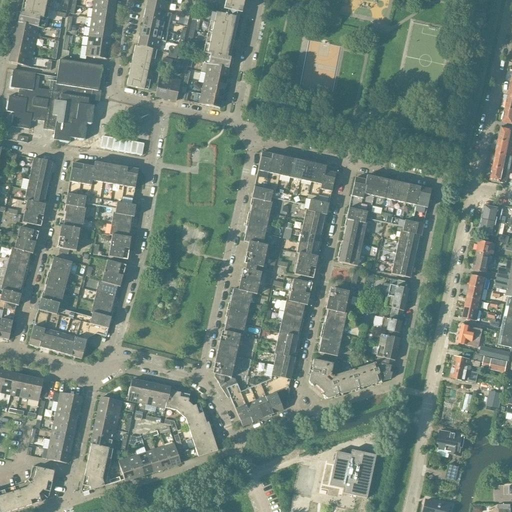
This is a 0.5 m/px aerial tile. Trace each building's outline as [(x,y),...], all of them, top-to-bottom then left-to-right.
[(26,0),(23,14),(23,15),(43,19),(43,18),(47,0),(26,0)] [(115,3),(95,0),(94,0),(93,9),(113,12),(115,3)] [(166,13),(168,4),(157,2),(157,1),(152,0),(148,0),(146,9),(166,13)] [(227,58),(233,28),(236,13),(241,14),(243,3),(227,0),(225,0),(222,15),(215,14),(209,45),(206,54),(210,55),(226,59),(227,58)] [(113,12),(93,9),(91,19),(112,22),(113,12)] [(171,15),(166,13),(146,9),(144,18),(169,24),(171,15)] [(23,14),(20,13),(17,23),(37,27),(37,28),(43,29),(46,19),(43,18),(43,19),(23,15),(23,14)] [(167,33),(169,24),(144,18),(142,28),(167,33)] [(112,22),(91,19),(90,28),(110,31),(112,22)] [(37,27),(17,23),(15,33),(35,37),(37,28),(37,27)] [(109,41),(110,31),(90,28),(88,38),(109,41)] [(165,43),(167,33),(142,28),(140,37),(160,42),(165,43)] [(15,33),(13,43),(33,47),(35,37),(15,33)] [(107,50),(109,41),(88,38),(82,37),(81,40),(88,43),(87,47),(107,50)] [(158,52),(160,42),(140,37),(138,46),(138,47),(152,50),(158,52)] [(13,43),(11,54),(31,58),(33,47),(13,43)] [(135,46),(130,66),(148,70),(152,50),(138,47),(138,46),(135,46)] [(107,50),(87,47),(85,57),(106,60),(107,50)] [(11,54),(9,64),(29,68),(31,58),(11,54)] [(228,69),(230,59),(227,58),(226,59),(210,55),(208,64),(228,69)] [(102,67),(59,60),(56,82),(50,81),(49,91),(37,89),(39,77),(35,77),(35,74),(12,71),(11,82),(10,82),(9,88),(10,89),(13,90),(14,89),(18,90),(17,98),(14,98),(14,96),(12,97),(8,97),(6,112),(10,113),(11,114),(12,113),(13,113),(11,127),(15,128),(16,129),(17,128),(29,130),(30,121),(35,122),(35,121),(44,122),(42,130),(47,131),(48,132),(50,131),(51,132),(52,131),(54,132),(53,136),(52,137),(53,138),(53,141),(68,144),(69,139),(73,140),(74,141),(76,140),(83,141),(86,124),(90,125),(93,108),(96,108),(97,105),(98,105),(100,92),(98,91),(102,67)] [(226,78),(227,71),(228,69),(208,64),(206,74),(226,78)] [(130,66),(126,87),(144,90),(148,70),(130,66)] [(226,78),(206,74),(203,84),(223,89),(226,78)] [(159,77),(156,89),(155,93),(154,97),(165,100),(170,80),(159,77)] [(180,82),(170,80),(165,100),(175,102),(180,82)] [(223,89),(203,84),(201,95),(221,99),(223,89)] [(221,99),(201,95),(199,105),(219,109),(221,99)] [(511,109),(505,108),(502,122),(511,124),(511,109)] [(511,129),(501,127),(499,140),(511,142),(511,129)] [(102,134),(100,146),(142,154),(144,142),(102,134)] [(28,138),(17,136),(16,142),(26,144),(28,138)] [(511,142),(499,140),(496,153),(510,157),(511,147),(511,142)] [(272,156),(261,153),(259,163),(263,164),(263,168),(269,169),(272,156)] [(509,170),(511,157),(511,156),(510,157),(496,153),(493,167),(509,170)] [(16,155),(9,154),(7,165),(14,166),(16,155)] [(283,158),(272,156),(269,169),(276,171),(277,168),(280,168),(283,158)] [(293,160),(283,158),(280,168),(284,169),(283,173),(290,174),(293,160)] [(52,163),(33,159),(31,170),(51,174),(53,167),(51,167),(52,163)] [(304,163),(293,160),(290,174),(297,176),(298,172),(301,173),(304,163)] [(105,165),(94,163),(93,168),(94,168),(93,174),(96,174),(95,178),(103,179),(105,165)] [(327,211),(333,185),(328,184),(327,187),(321,186),(320,186),(322,178),(319,177),(318,180),(311,179),(304,177),(305,174),(301,173),(298,172),(297,176),(290,174),(283,173),(284,169),(280,168),(277,168),(276,171),(269,169),(263,168),(263,164),(259,163),(252,194),(267,198),(266,202),(270,203),(271,199),(308,207),(307,211),(310,212),(311,208),(327,211)] [(314,165),(304,163),(301,173),(305,174),(304,177),(311,179),(314,165)] [(83,166),(72,164),(70,175),(75,175),(74,179),(81,180),(83,166)] [(116,167),(105,165),(103,179),(110,180),(111,177),(114,177),(116,167)] [(325,167),(314,165),(311,179),(318,180),(319,177),(322,178),(324,172),(325,167)] [(94,168),(93,168),(83,166),(81,180),(88,181),(88,178),(92,178),(93,174),(94,168)] [(126,169),(116,167),(114,177),(117,178),(117,181),(124,183),(126,169)] [(506,184),(509,170),(493,167),(490,180),(506,184)] [(137,170),(126,169),(124,183),(130,184),(131,180),(136,181),(137,170)] [(51,174),(31,170),(28,180),(47,185),(48,181),(50,181),(51,174)] [(335,174),(324,172),(322,178),(320,186),(321,186),(327,187),(328,184),(333,185),(335,174)] [(110,180),(103,179),(95,178),(96,174),(93,174),(92,178),(88,178),(88,181),(81,180),(74,179),(75,175),(70,175),(65,201),(81,204),(80,208),(84,209),(84,205),(117,210),(116,214),(118,214),(118,210),(134,213),(135,207),(132,206),(136,181),(131,180),(130,184),(124,183),(117,181),(117,178),(114,177),(111,177),(110,180)] [(377,179),(366,176),(365,181),(366,181),(364,187),(365,187),(368,187),(367,191),(374,193),(377,179)] [(366,181),(365,181),(354,179),(352,189),(357,190),(356,194),(362,195),(363,196),(365,187),(364,187),(366,181)] [(388,181),(377,179),(374,193),(381,194),(382,191),(385,191),(388,181)] [(47,185),(28,180),(26,191),(45,195),(47,185)] [(398,183),(388,181),(385,191),(389,192),(388,196),(395,197),(398,183)] [(409,186),(398,183),(395,197),(402,199),(403,195),(406,196),(409,186)] [(419,188),(409,186),(406,196),(410,197),(409,200),(416,202),(419,188)] [(421,232),(426,209),(428,201),(423,200),(423,203),(416,202),(409,200),(410,197),(406,196),(403,195),(402,199),(395,197),(388,196),(389,192),(385,191),(382,191),(381,194),(374,193),(367,191),(368,187),(365,187),(363,196),(362,195),(356,194),(357,190),(352,189),(351,197),(350,198),(346,215),(362,218),(361,223),(364,224),(365,220),(402,228),(402,232),(405,233),(406,228),(421,232)] [(430,191),(419,188),(416,202),(423,203),(423,200),(428,201),(430,191)] [(45,195),(26,191),(24,202),(26,203),(26,202),(43,206),(43,205),(45,195)] [(267,198),(252,194),(251,199),(266,203),(266,202),(267,198)] [(266,203),(251,199),(249,206),(251,207),(250,210),(269,214),(272,203),(270,203),(266,202),(266,203)] [(40,228),(44,213),(45,206),(43,205),(43,206),(26,202),(26,203),(22,224),(40,228)] [(80,209),(65,206),(63,213),(65,213),(65,217),(83,220),(85,209),(84,209),(80,208),(80,209)] [(501,216),(503,210),(490,207),(489,209),(484,208),(482,219),(500,223),(503,224),(505,217),(501,216)] [(311,208),(310,212),(326,216),(327,211),(311,208)] [(250,210),(250,214),(248,213),(246,220),(267,225),(269,214),(250,210)] [(326,216),(310,212),(307,211),(305,211),(303,222),(322,226),(322,223),(324,223),(326,216)] [(133,218),(118,215),(118,214),(116,214),(113,214),(111,225),(130,228),(130,225),(132,225),(133,218)] [(362,218),(346,215),(345,220),(361,223),(362,218)] [(82,231),(83,220),(65,217),(63,227),(82,231)] [(497,235),(500,223),(482,219),(479,233),(496,237),(495,241),(507,244),(509,237),(497,235)] [(267,225),(246,220),(245,227),(246,228),(246,231),(264,235),(267,225)] [(361,223),(345,220),(344,227),(346,228),(345,231),(364,235),(366,224),(364,224),(361,223)] [(322,226),(303,222),(301,232),(319,236),(322,226)] [(128,238),(130,228),(111,225),(109,236),(128,239),(128,238)] [(75,252),(79,231),(82,231),(63,227),(60,226),(57,249),(59,249),(69,251),(75,252)] [(38,233),(19,228),(14,249),(30,254),(32,255),(38,233)] [(406,228),(405,233),(420,237),(421,232),(406,228)] [(264,235),(246,231),(243,242),(248,243),(250,244),(250,243),(262,246),(262,245),(264,235)] [(364,235),(345,231),(342,242),(361,246),(364,235)] [(319,236),(301,232),(298,243),(319,247),(320,240),(319,240),(319,236)] [(420,237),(405,233),(402,232),(400,232),(397,243),(416,247),(417,243),(419,244),(420,237)] [(130,239),(128,238),(128,239),(109,236),(111,236),(108,258),(124,260),(126,252),(128,252),(130,239)] [(494,251),(496,245),(479,241),(477,253),(491,256),(492,250),(494,251)] [(361,246),(342,242),(342,245),(340,245),(338,252),(359,256),(361,246)] [(262,269),(267,247),(267,246),(262,245),(262,246),(250,243),(250,244),(248,243),(245,256),(248,256),(246,264),(243,279),(240,278),(238,290),(240,291),(252,294),(251,294),(256,296),(261,273),(255,272),(256,267),(262,269)] [(317,255),(319,247),(298,243),(296,253),(315,258),(315,257),(315,254),(317,255)] [(416,247),(397,243),(395,253),(414,257),(416,247)] [(30,254),(14,249),(11,248),(9,259),(27,264),(30,254)] [(359,256),(338,252),(337,259),(339,259),(338,263),(356,267),(359,256)] [(317,258),(315,257),(315,258),(296,253),(296,254),(298,254),(293,276),(310,279),(312,270),(314,271),(317,258)] [(414,257),(395,253),(393,264),(413,268),(415,261),(413,261),(414,257)] [(491,265),(492,257),(490,257),(491,256),(477,253),(473,271),(482,273),(482,269),(487,270),(489,264),(491,265)] [(53,258),(50,269),(69,274),(72,263),(53,258)] [(27,264),(9,259),(6,270),(26,275),(28,268),(26,268),(27,264)] [(511,260),(505,297),(508,297),(498,345),(511,348),(511,260)] [(119,288),(122,277),(120,276),(123,266),(106,261),(101,282),(99,282),(98,282),(117,287),(117,288),(119,288)] [(413,268),(393,264),(390,275),(409,279),(410,275),(412,275),(413,268)] [(499,267),(497,274),(508,276),(510,270),(499,267)] [(50,269),(49,272),(48,272),(46,279),(66,285),(69,274),(50,269)] [(26,275),(6,270),(3,280),(21,285),(22,282),(24,282),(26,275)] [(353,272),(349,288),(354,289),(358,273),(353,272)] [(497,274),(495,286),(497,286),(496,292),(505,294),(506,288),(508,276),(497,274)] [(471,275),(469,286),(484,289),(486,278),(471,275)] [(66,285),(46,279),(44,286),(45,287),(45,290),(63,295),(66,285)] [(21,285),(3,280),(0,290),(0,291),(2,291),(5,292),(20,296),(22,289),(21,288),(21,285)] [(307,293),(309,284),(292,280),(288,301),(288,302),(304,306),(306,307),(309,293),(307,293)] [(396,287),(389,286),(387,297),(407,301),(409,294),(407,293),(409,284),(397,281),(396,287)] [(114,298),(117,288),(117,287),(98,282),(96,293),(114,298)] [(481,300),(484,289),(469,286),(467,297),(481,300)] [(233,289),(230,300),(249,305),(251,294),(252,294),(240,291),(238,290),(233,289)] [(344,314),(348,293),(330,289),(328,295),(331,295),(327,311),(344,314)] [(44,293),(42,293),(40,300),(55,304),(55,305),(58,306),(60,306),(63,295),(45,290),(44,293)] [(1,296),(0,295),(0,324),(0,325),(6,326),(6,330),(10,330),(16,306),(17,307),(19,301),(4,297),(5,292),(2,291),(1,296)] [(5,292),(4,297),(19,301),(20,296),(5,292)] [(114,298),(96,293),(93,303),(111,308),(114,298)] [(407,301),(387,297),(384,308),(391,309),(390,315),(402,317),(404,308),(406,309),(407,301)] [(479,311),(481,300),(467,297),(464,308),(479,311)] [(55,304),(40,300),(39,305),(54,309),(55,305),(55,304)] [(230,304),(228,303),(226,311),(247,315),(249,305),(230,300),(230,304)] [(304,306),(288,302),(288,301),(285,301),(283,312),(302,316),(304,306)] [(111,308),(93,303),(90,314),(92,314),(97,316),(97,315),(110,319),(112,312),(111,311),(111,308)] [(91,318),(57,309),(58,306),(55,305),(54,309),(39,305),(31,335),(35,337),(36,333),(43,335),(49,336),(48,340),(52,341),(56,342),(57,339),(63,340),(70,342),(69,346),(72,347),(73,343),(80,345),(79,348),(84,350),(86,340),(95,335),(106,338),(108,330),(97,327),(98,324),(95,323),(97,316),(92,314),(91,318)] [(476,322),(479,311),(464,308),(462,319),(476,322)] [(247,315),(226,311),(225,318),(226,319),(226,322),(244,326),(247,315)] [(344,314),(327,311),(325,321),(344,325),(346,314),(344,314)] [(302,316),(283,312),(281,323),(301,328),(303,320),(301,320),(302,316)] [(97,315),(97,316),(95,323),(98,324),(97,327),(108,330),(110,319),(97,315)] [(388,320),(382,319),(379,330),(388,332),(388,331),(400,334),(402,327),(400,326),(402,317),(390,315),(388,320)] [(325,321),(324,325),(322,324),(321,331),(341,336),(344,325),(325,321)] [(244,326),(226,322),(223,332),(240,336),(240,337),(242,337),(244,326)] [(301,328),(281,323),(278,334),(297,338),(298,334),(300,335),(301,328)] [(6,326),(0,325),(0,324),(0,339),(8,341),(10,330),(6,330),(6,326)] [(479,347),(482,330),(460,325),(457,342),(479,347)] [(341,336),(321,331),(319,339),(321,339),(320,342),(339,346),(341,336)] [(380,335),(378,346),(398,351),(400,343),(398,343),(400,334),(388,331),(388,332),(386,337),(380,335)] [(230,379),(240,337),(240,336),(223,332),(221,341),(219,340),(213,366),(216,366),(213,378),(222,390),(225,389),(236,384),(234,379),(230,379)] [(36,333),(35,337),(31,335),(28,346),(39,349),(43,335),(36,333)] [(297,338),(278,334),(276,344),(295,348),(297,338)] [(49,336),(43,335),(39,349),(49,351),(52,341),(48,340),(49,336)] [(56,342),(52,341),(49,351),(60,354),(63,340),(57,339),(56,342)] [(70,342),(63,340),(60,354),(70,357),(73,347),(72,347),(69,346),(70,342)] [(339,346),(320,342),(318,353),(336,358),(339,346)] [(80,345),(73,343),(72,347),(73,347),(70,357),(81,360),(84,350),(79,348),(80,345)] [(295,348),(276,344),(274,355),(275,356),(275,355),(294,359),(296,352),(294,352),(295,348)] [(509,360),(511,348),(498,345),(495,357),(509,360)] [(398,351),(378,346),(375,357),(382,359),(380,364),(390,367),(393,367),(395,358),(397,358),(398,351)] [(294,359),(275,355),(275,356),(273,366),(294,370),(295,363),(293,363),(294,359)] [(452,362),(452,365),(453,366),(452,367),(467,370),(468,365),(479,367),(480,362),(469,360),(455,357),(454,362),(452,362)] [(485,357),(483,366),(491,368),(490,371),(506,374),(508,363),(492,360),(485,357)] [(326,400),(390,380),(391,374),(389,373),(390,367),(380,364),(376,363),(331,377),(330,376),(332,365),(313,360),(311,369),(313,371),(317,372),(318,371),(324,372),(323,377),(317,375),(317,374),(312,373),(310,374),(308,383),(313,387),(314,386),(323,394),(322,395),(326,400)] [(256,362),(254,369),(271,373),(273,366),(256,362)] [(294,370),(273,366),(271,377),(289,382),(290,377),(292,377),(294,370)] [(466,376),(467,370),(452,367),(452,368),(451,369),(450,372),(451,373),(450,378),(476,384),(477,378),(466,376)] [(14,375),(4,373),(0,392),(0,393),(9,395),(14,375)] [(23,377),(14,375),(9,395),(19,397),(23,377)] [(32,379),(23,377),(19,397),(28,399),(32,379)] [(277,402),(274,394),(275,393),(275,394),(287,389),(287,388),(288,388),(289,382),(271,377),(270,380),(266,382),(260,384),(240,393),(236,384),(225,389),(238,418),(242,416),(240,413),(247,411),(253,408),(254,411),(258,410),(262,408),(260,405),(267,402),(273,400),(274,403),(277,402)] [(42,381),(32,379),(28,399),(38,401),(42,381)] [(141,383),(131,381),(127,401),(137,403),(141,383)] [(150,385),(141,383),(137,403),(146,405),(150,385)] [(498,409),(503,388),(481,383),(479,392),(488,394),(486,406),(498,409)] [(160,387),(150,385),(146,405),(155,407),(160,387)] [(170,389),(160,387),(155,407),(165,409),(169,391),(170,389)] [(287,389),(275,394),(275,393),(274,394),(277,402),(278,402),(282,410),(285,409),(289,389),(288,389),(288,388),(287,388),(287,389)] [(206,424),(205,424),(199,404),(192,407),(188,403),(189,395),(169,391),(165,409),(176,411),(185,420),(188,430),(206,424)] [(80,398),(60,393),(58,403),(78,408),(80,398)] [(469,410),(472,395),(467,394),(463,409),(469,410)] [(101,398),(98,408),(118,412),(121,402),(101,398)] [(273,400),(267,402),(272,415),(282,411),(282,410),(278,402),(277,402),(274,403),(273,400)] [(267,402),(260,405),(262,408),(258,410),(262,420),(272,415),(267,402)] [(78,408),(58,403),(56,413),(76,417),(78,408)] [(118,412),(98,408),(96,417),(116,422),(118,412)] [(253,408),(247,411),(252,424),(262,420),(258,410),(254,411),(253,408)] [(247,411),(240,413),(242,416),(238,418),(242,428),(252,424),(247,411)] [(74,426),(76,417),(56,413),(54,422),(74,426)] [(116,422),(96,417),(94,427),(114,431),(116,422)] [(74,426),(54,422),(52,432),(72,436),(74,426)] [(206,424),(188,430),(191,439),(211,433),(208,423),(205,424),(206,424)] [(114,431),(94,427),(92,436),(112,440),(114,431)] [(72,436),(52,432),(50,441),(70,445),(72,436)] [(460,457),(465,437),(440,432),(437,444),(440,445),(438,449),(449,452),(448,454),(453,455),(453,456),(455,457),(455,456),(460,457)] [(211,433),(191,439),(194,448),(214,442),(211,433)] [(112,440),(92,436),(90,446),(110,450),(112,440)] [(68,455),(70,445),(50,441),(48,450),(68,455)] [(214,442),(194,448),(197,458),(217,451),(214,442)] [(173,445),(164,448),(170,467),(180,464),(173,445)] [(106,481),(110,463),(113,450),(110,450),(90,446),(81,486),(82,487),(81,491),(82,493),(90,491),(107,485),(106,481)] [(164,448),(154,451),(161,470),(170,467),(164,448)] [(68,455),(48,450),(43,449),(41,459),(66,464),(68,455)] [(154,451),(146,454),(152,473),(161,470),(154,451)] [(342,494),(366,499),(375,456),(351,451),(350,456),(336,453),(329,486),(343,489),(342,494)] [(146,454),(136,457),(143,476),(152,473),(146,454)] [(136,457),(127,460),(134,479),(143,476),(136,457)] [(127,460),(124,460),(118,463),(124,482),(134,479),(127,460)] [(456,481),(459,468),(448,465),(445,479),(456,481)] [(45,470),(32,467),(29,478),(27,481),(46,499),(48,497),(53,475),(51,474),(51,472),(45,470)] [(11,511),(44,501),(46,499),(27,481),(24,484),(0,491),(0,511),(11,511)] [(425,501),(422,511),(446,511),(448,507),(442,505),(443,503),(432,500),(431,502),(425,501)]
